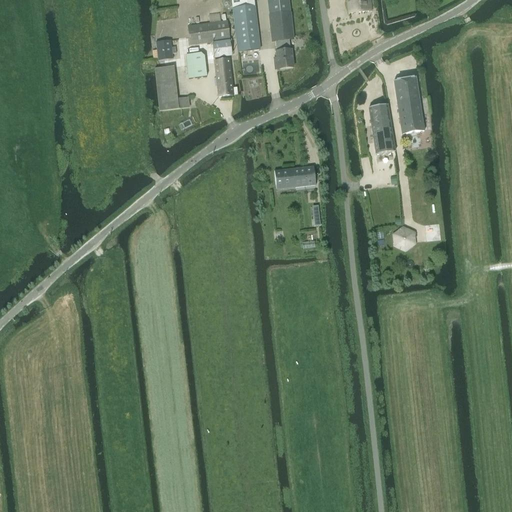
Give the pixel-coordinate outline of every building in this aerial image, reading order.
[(238,53),(249,52),(259,50),(254,7),(253,0),(231,0),(232,9),(238,53)] [(288,0),(266,0),(272,44),(275,43),(277,61),(274,61),(275,70),(293,68),(291,51),(290,51),(289,42),(293,41),(292,33),(288,0)] [(347,0),(349,14),(371,11),(369,0),(347,0)] [(190,46),(229,40),(226,21),(187,27),(190,46)] [(158,61),(172,59),(170,41),(156,43),(158,61)] [(214,59),(231,57),(229,41),(211,43),(214,59)] [(189,79),(207,77),(204,57),(201,54),(186,55),(189,79)] [(219,97),(237,95),(236,88),(232,89),(228,60),(214,62),(219,97)] [(174,67),(155,69),(159,112),(189,109),(188,98),(177,99),(174,67)] [(422,128),(420,116),(417,99),(413,78),(392,82),(401,135),(425,131),(424,128),(422,128)] [(375,155),(394,152),(386,106),(367,109),(375,155)] [(274,172),(276,191),(315,186),(313,167),(274,172)] [(414,233),(402,227),(392,235),(393,248),(405,253),(415,245),(414,233)]
